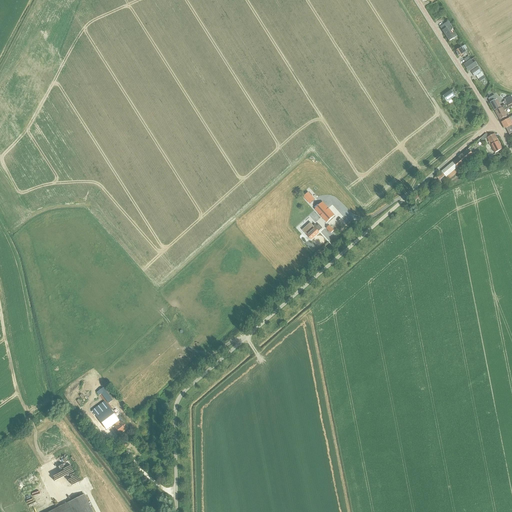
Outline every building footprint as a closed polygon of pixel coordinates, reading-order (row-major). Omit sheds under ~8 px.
[(440,27),(449,41),(458,36),(455,32),(452,34),(451,31),(453,29),(448,22),(440,27)] [(462,48),(456,51),(460,58),(467,53),(465,50),(464,51),(462,48)] [(473,59),(472,59),(471,60),(466,63),(464,64),(466,68),(467,68),(470,71),(478,66),(476,62),(473,59)] [(476,76),(478,79),(483,75),(481,72),(481,73),(477,67),(471,71),(475,77),(476,76)] [(458,94),(459,93),(458,91),(456,92),(455,90),(454,90),(454,89),(451,91),(443,97),(447,102),(455,96),(458,94)] [(494,95),(489,99),(491,103),(490,103),(495,110),(501,107),(500,106),(497,99),(494,95)] [(505,101),(503,102),(505,105),(507,104),(511,100),(511,96),(505,100),(505,101)] [(501,107),(495,110),(499,118),(500,120),(507,116),(504,112),(506,110),(510,108),(510,109),(511,107),(511,100),(507,104),(505,105),(504,106),(502,108),(501,107)] [(508,119),(501,123),(503,128),(505,127),(509,135),(511,133),(511,122),(511,121),(511,120),(511,116),(508,118),(509,119),(508,119)] [(487,137),(495,153),(503,149),(495,134),(489,137),(486,133),(481,138),(483,141),(487,137)] [(459,169),(474,156),(468,149),(453,162),(442,172),(437,177),(443,185),(460,170),(459,169)] [(306,200),(309,205),(314,201),(311,196),(306,200)] [(324,220),(327,223),(335,216),(332,213),(332,212),(329,209),(323,202),(315,209),(321,216),(324,220)] [(306,234),(311,240),(319,233),(314,227),(306,234)] [(128,429),(121,421),(120,422),(117,418),(105,402),(93,411),(97,417),(107,430),(113,425),(120,434),(128,429)] [(84,423),(89,429),(95,425),(91,418),(84,423)] [(67,453),(55,459),(59,467),(56,469),(65,487),(80,480),(67,453)] [(93,511),(85,494),(49,511),(93,511)]
